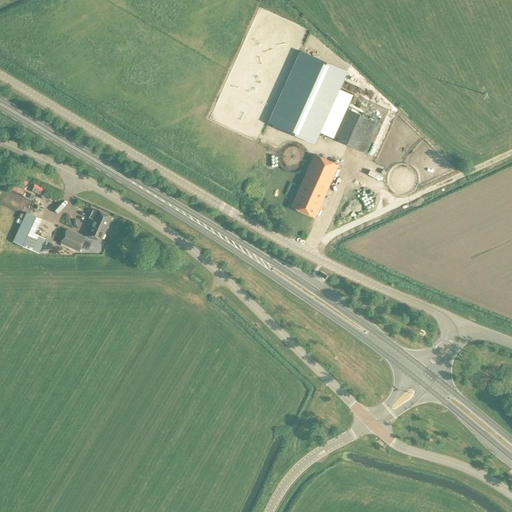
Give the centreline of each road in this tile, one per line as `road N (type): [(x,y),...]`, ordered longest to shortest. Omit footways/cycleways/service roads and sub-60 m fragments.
road 1 (unclassified): [(461,321),(300,250),(0,75)]
road 2 (primary): [(422,376),(250,255),(0,103)]
road 3 (unclassified): [(372,423),(200,256),(116,197),(0,143)]
road 4 (unclassified): [(511,495),(465,467),(403,448),(372,423)]
road 5 (tertiary): [(269,511),(301,465),(372,423)]
